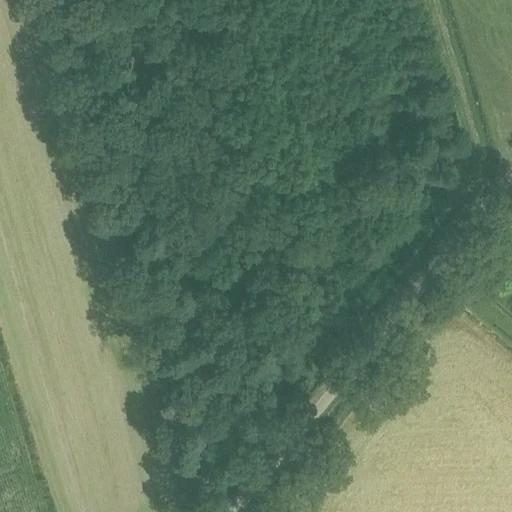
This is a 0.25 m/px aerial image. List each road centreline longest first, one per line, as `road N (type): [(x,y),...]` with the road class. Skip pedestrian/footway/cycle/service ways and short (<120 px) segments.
road 1 (track): [(231,511),(385,328)]
road 2 (unclassified): [(385,328),(511,172)]
